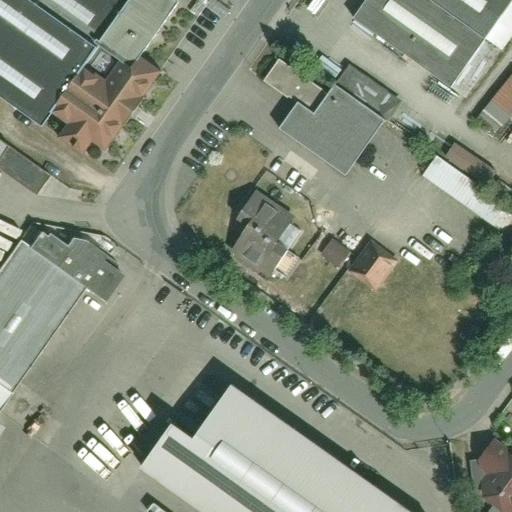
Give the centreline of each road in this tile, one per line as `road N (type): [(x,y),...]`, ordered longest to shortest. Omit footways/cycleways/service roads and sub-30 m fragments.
road 1 (residential): [(273,0),(160,160),(154,221),(167,250),(417,426),(461,418),(511,367)]
road 2 (unknown): [(188,267),(71,415),(52,486),(54,511)]
